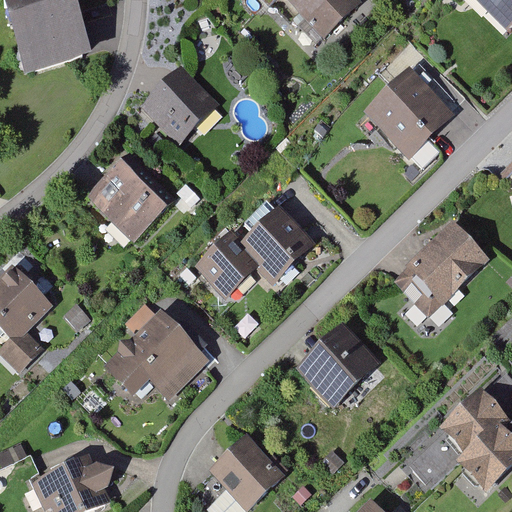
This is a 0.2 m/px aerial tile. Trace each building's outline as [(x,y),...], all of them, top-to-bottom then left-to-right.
[(62,0),(0,0),(0,32),(18,93),(85,73),(62,0)] [(240,0),(264,23),(276,11),(320,54),(357,17),(339,0),(240,0)] [(511,0),(467,0),(463,5),(503,45),(511,35),(511,0)] [(176,84),(137,122),(175,160),(214,122),(176,84)] [(404,85),(360,128),(406,174),(450,130),(404,85)] [(123,171),(83,212),(129,257),(169,217),(123,171)] [(511,181),(500,194),(511,206),(511,181)] [(225,248),(191,282),(220,311),(252,279),(269,296),(307,258),(272,223),(270,226),(261,217),(239,240),(247,247),(236,259),(225,248)] [(482,275),(448,240),(390,297),(424,332),(482,275)] [(9,282),(0,290),(0,349),(5,355),(0,360),(0,373),(15,389),(39,366),(22,348),(48,323),(9,282)] [(158,325),(100,382),(128,411),(145,394),(165,414),(205,374),(197,366),(204,359),(181,336),(175,335),(171,339),(158,325)] [(337,341),(291,385),(327,423),(373,379),(337,341)] [(459,473),(494,439),(501,433),(476,406),(434,446),(459,473)] [(511,433),(503,443),(511,452),(511,433)] [(511,478),(511,458),(494,439),(459,473),(452,479),(480,508),(511,478)] [(244,456),(188,508),(191,511),(258,511),(279,493),(244,456)] [(0,504),(35,488),(26,471),(23,472),(17,458),(0,465),(0,504)] [(84,471),(29,498),(35,511),(102,511),(99,504),(103,502),(108,484),(94,478),(88,480),(84,471)]
